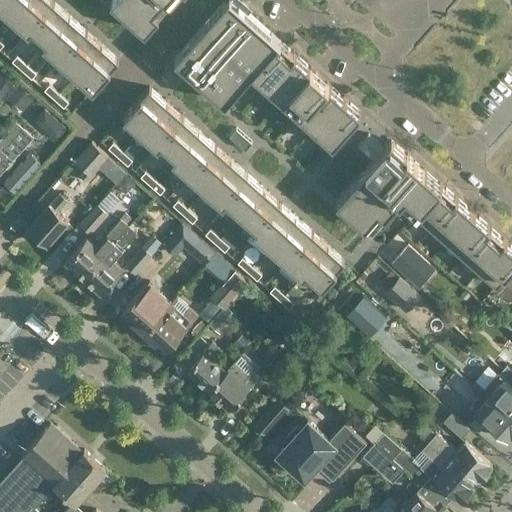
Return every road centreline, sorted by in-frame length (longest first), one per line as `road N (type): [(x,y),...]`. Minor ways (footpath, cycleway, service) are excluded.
road 1 (residential): [(0,280),(259,511)]
road 2 (residential): [(284,0),(467,159)]
